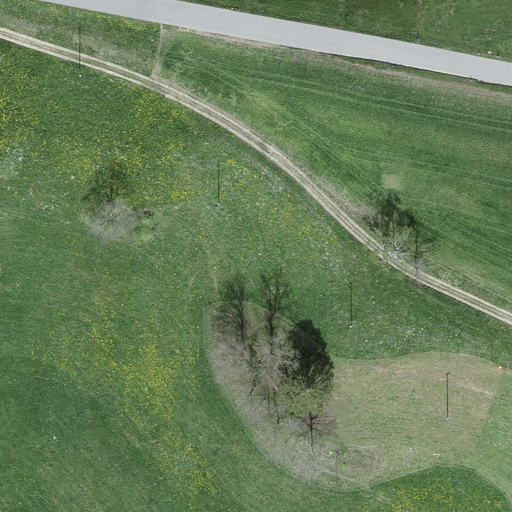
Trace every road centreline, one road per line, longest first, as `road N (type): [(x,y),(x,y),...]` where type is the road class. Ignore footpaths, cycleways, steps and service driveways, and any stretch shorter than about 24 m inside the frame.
road 1 (track): [(0,31),(134,79),(217,123),(410,276),(511,325)]
road 2 (tertiary): [(511,74),(108,0)]
